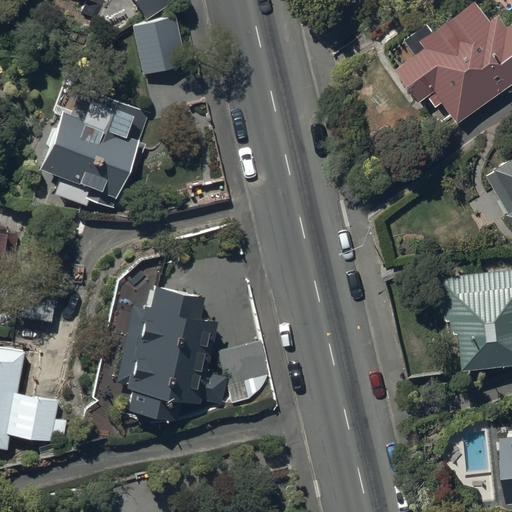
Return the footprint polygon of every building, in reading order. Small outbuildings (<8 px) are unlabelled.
[(83,0),(82,5),(98,12),(103,0),(83,0)] [(131,0),(144,64),(189,56),(178,0),(131,0)] [(393,44),(423,89),(429,85),(438,98),(445,93),(460,114),(511,79),(511,11),(510,13),(503,2),(494,8),(488,0),(456,0),(436,14),(433,9),(406,27),(410,32),(393,44)] [(66,72),(32,151),(59,163),(51,182),(108,206),(129,158),(135,161),(145,139),(138,136),(150,108),(66,72)] [(487,165),(511,207),(511,146),(495,156),(497,159),(487,165)] [(511,257),(443,263),(447,310),(452,310),(453,322),(461,322),(464,357),(511,353),(511,257)] [(117,382),(112,400),(180,417),(186,391),(219,399),(224,378),(227,378),(232,398),(266,372),(260,336),(218,342),(222,368),(204,364),(218,304),(202,301),(207,274),(151,262),(145,287),(140,285),(138,291),(128,289),(106,380),(117,382)] [(0,454),(6,456),(11,436),(49,446),(50,442),(60,444),(65,428),(51,424),(57,402),(16,391),(26,355),(0,347),(0,454)] [(498,434),(504,501),(511,500),(511,425),(511,426),(511,433),(498,434)]
